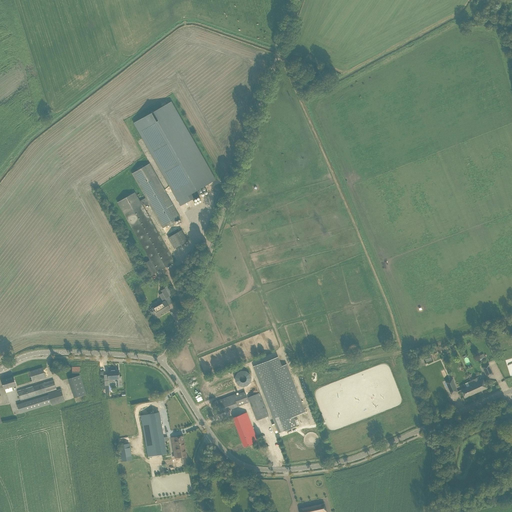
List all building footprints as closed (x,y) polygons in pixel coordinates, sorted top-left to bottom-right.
[(171,102),(133,123),(180,206),(200,195),(198,190),(216,180),(171,102)] [(150,260),(144,264),(150,276),(157,272),(158,272),(158,271),(174,262),(142,205),(144,203),(145,205),(149,203),(163,228),(180,218),(150,164),(132,174),(145,198),(140,201),(135,192),(117,202),(150,260)] [(168,237),(174,249),(187,241),(181,230),(168,237)] [(159,294),(162,300),(169,296),(164,288),(161,290),(162,293),(159,294)] [(150,310),(149,311),(150,312),(151,312),(150,312),(154,319),(161,315),(161,314),(170,308),(165,300),(153,308),(150,310)] [(425,356),(417,359),(420,367),(425,365),(423,360),(431,357),(430,354),(429,355),(425,356)] [(253,367),(277,428),(279,433),(297,426),(293,417),(305,412),(286,364),(282,366),(278,357),(253,367)] [(482,367),(487,377),(493,374),(489,364),(482,367)] [(29,372),(32,381),(46,377),(43,367),(29,372)] [(111,371),(108,371),(108,380),(117,379),(118,387),(122,387),(121,376),(119,376),(119,371),(115,371),(115,370),(111,370),(111,371)] [(68,379),(74,398),(86,394),(80,375),(68,379)] [(16,386),(13,376),(1,380),(4,389),(16,386)] [(477,378),(470,381),(476,393),(487,388),(485,383),(483,379),(479,381),(477,378)] [(445,382),(449,390),(451,394),(457,392),(452,379),(445,382)] [(17,391),(19,396),(20,400),(56,389),(54,380),(17,391)] [(476,393),(470,381),(464,384),(466,387),(461,389),(465,398),(476,393)] [(17,405),(19,413),(51,404),(51,405),(65,401),(61,389),(48,393),(48,395),(17,405)] [(214,402),(219,414),(249,402),(245,392),(234,396),(233,395),(214,402)] [(248,397),(257,420),(268,416),(259,393),(248,397)] [(139,409),(140,416),(141,416),(148,457),(166,454),(158,405),(139,409)] [(233,418),(244,446),(257,442),(246,413),(233,418)] [(171,438),(173,445),(175,458),(186,456),(183,436),(171,438)] [(119,445),(122,462),(132,460),(129,443),(119,445)] [(299,509),(299,511),(326,511),(324,503),(299,509)]
